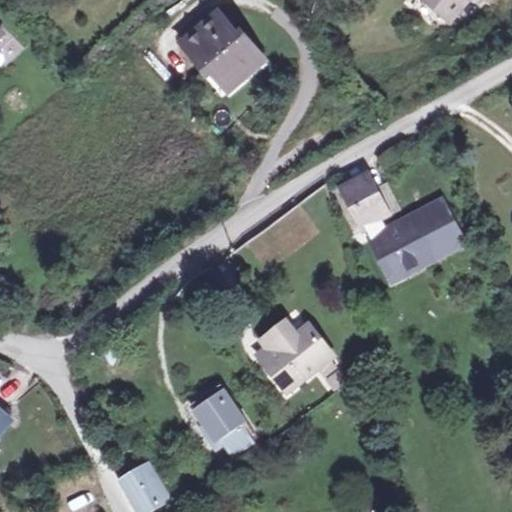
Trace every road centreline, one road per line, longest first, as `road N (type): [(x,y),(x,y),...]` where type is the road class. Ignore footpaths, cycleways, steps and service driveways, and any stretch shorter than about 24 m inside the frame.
road 1 (residential): [(32,354),(87,329),(319,172),(511,64)]
road 2 (unclassified): [(121,511),(68,398),(32,354)]
